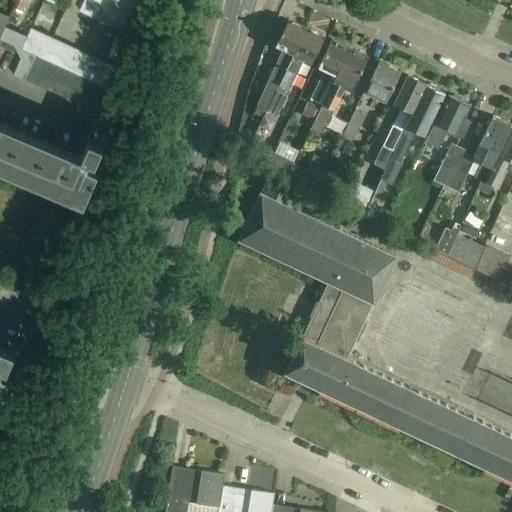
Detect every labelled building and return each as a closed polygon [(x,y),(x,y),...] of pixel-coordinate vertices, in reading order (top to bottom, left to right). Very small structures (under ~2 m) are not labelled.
[(27,0),(18,0),(14,9),(22,13),(27,0)] [(88,14),(94,0),(83,0),(79,10),(88,14)] [(105,1),(103,0),(94,0),(88,14),(97,18),(105,1)] [(132,13),(135,0),(117,0),(115,5),(125,10),(132,13)] [(107,23),(115,5),(105,1),(97,18),(107,23)] [(117,27),(125,10),(115,5),(107,23),(117,27)] [(127,32),(132,13),(125,10),(117,27),(127,32)] [(267,110),(307,28),(279,14),(266,41),(283,50),(256,105),(267,110)] [(33,54),(31,53),(20,48),(25,37),(3,27),(0,34),(0,38),(15,46),(19,56),(12,73),(23,78),(33,54)] [(31,53),(40,32),(30,27),(25,37),(20,48),(31,53)] [(312,64),(325,37),(307,28),(267,110),(266,111),(277,117),(298,73),(305,61),(312,64)] [(41,58),(51,37),(40,32),(31,53),(33,54),(41,58)] [(52,63),(62,42),(51,37),(41,58),(44,59),(52,63)] [(323,106),(351,48),(332,39),(319,67),(325,70),(311,100),(323,106)] [(64,68),(73,47),(62,42),(52,63),(55,64),(64,68)] [(75,74),(85,52),(73,47),(64,68),(67,70),(75,74)] [(369,57),(351,48),(323,106),(312,128),(323,133),(344,88),(352,92),(355,86),(365,91),(377,65),(367,60),(369,57)] [(86,79),(95,57),(85,52),(75,74),(77,75),(86,79)] [(44,59),(41,58),(33,54),(23,78),(34,83),(44,59)] [(96,83),(106,62),(95,57),(86,79),(88,80),(96,83)] [(55,64),(52,63),(44,59),(34,83),(45,88),(55,64)] [(111,90),(117,67),(106,62),(96,83),(98,84),(110,90),(111,90)] [(377,65),(365,91),(365,92),(387,102),(401,72),(379,62),(377,65)] [(57,93),(67,70),(64,68),(55,64),(45,88),(57,93)] [(67,97),(77,75),(75,74),(67,70),(57,93),(67,97)] [(79,102),(88,80),(86,79),(77,75),(67,97),(79,102)] [(396,148),(427,84),(408,75),(395,105),(396,105),(395,108),(401,111),(384,147),(394,151),(396,148)] [(89,106),(98,84),(96,83),(88,80),(79,102),(89,106)] [(101,112),(110,90),(98,84),(89,106),(101,112)] [(444,92),(427,84),(396,148),(406,153),(416,131),(424,135),(444,92)] [(448,94),(425,142),(438,149),(446,133),(455,138),(457,133),(463,136),(470,121),(465,118),(471,105),(463,101),(462,98),(454,94),(451,95),(448,94)] [(367,115),(356,110),(344,136),(355,141),(367,115)] [(487,183),(511,129),(511,124),(503,121),(504,119),(497,115),(496,117),(493,116),(479,144),(488,148),(475,178),(481,181),(487,183)] [(0,127),(0,166),(81,201),(95,168),(84,164),(87,158),(93,161),(100,144),(87,138),(80,155),(86,158),(83,163),(0,127)] [(511,161),(511,129),(487,183),(481,181),(477,189),(490,195),(494,186),(496,188),(509,161),(511,161)] [(245,155),(268,166),(268,164),(274,152),(266,148),(263,146),(252,141),(245,155)] [(445,186),(455,165),(458,166),(465,151),(450,143),(433,181),(445,186)] [(459,194),(476,156),(465,151),(458,166),(455,165),(445,186),(459,194)] [(294,166),(296,162),(274,152),(268,164),(289,175),(294,166)] [(402,164),(391,159),(382,179),(392,184),(402,164)] [(322,179),(294,166),(289,175),(317,188),(322,179)] [(238,239),(327,281),(323,288),(284,372),(306,383),(511,480),(511,436),(345,358),(349,349),(353,340),(359,329),(371,303),(372,303),(395,255),(340,229),(347,214),(269,177),(262,193),(260,192),(238,239)] [(505,255),(511,238),(511,181),(486,248),(505,255)] [(365,213),(370,202),(371,201),(349,191),(343,204),(365,214),(365,213)] [(386,224),(391,212),(370,202),(365,213),(386,224)] [(447,256),(457,234),(445,228),(435,250),(447,256)] [(474,270),(484,248),(457,234),(447,256),(474,270)] [(0,391),(7,376),(0,372),(0,366),(4,368),(12,351),(0,346),(0,391)] [(173,466),(165,511),(187,511),(189,503),(219,507),(220,508),(223,485),(224,485),(226,474),(173,466)] [(275,493),(224,485),(223,485),(220,508),(219,507),(218,511),(272,511),(273,505),(274,505),(275,493)]
